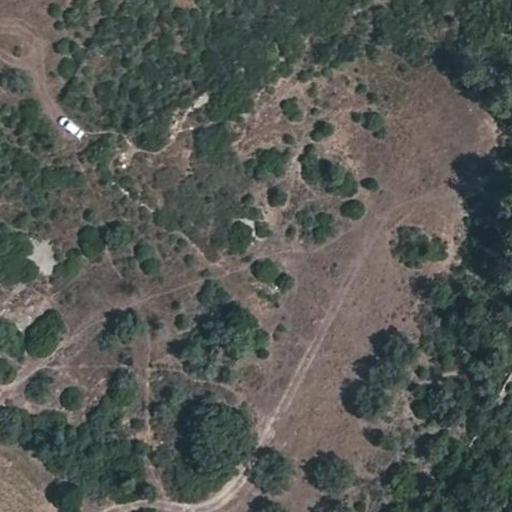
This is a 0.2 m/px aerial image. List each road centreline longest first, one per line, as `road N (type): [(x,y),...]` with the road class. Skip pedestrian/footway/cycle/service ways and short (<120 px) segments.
road 1 (track): [(117,511),(161,503),(194,509),(249,469),(364,249)]
road 2 (track): [(0,51),(29,67),(42,56),(40,27),(0,22)]
